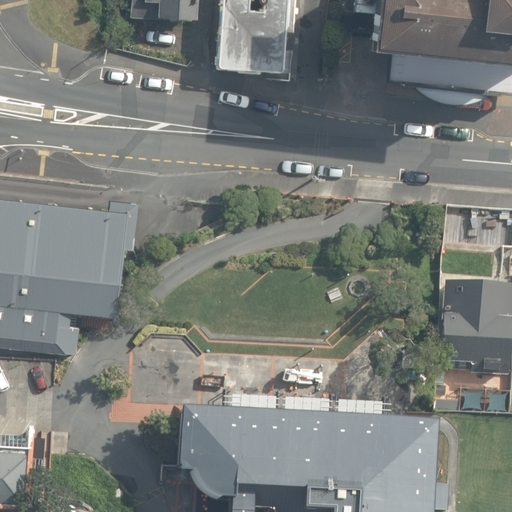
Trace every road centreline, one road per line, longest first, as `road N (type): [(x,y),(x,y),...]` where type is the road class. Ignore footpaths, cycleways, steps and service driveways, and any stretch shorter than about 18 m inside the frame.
road 1 (secondary): [(306,145),(19,130)]
road 2 (secondary): [(50,95),(306,145)]
road 3 (secondary): [(306,145),(511,163)]
